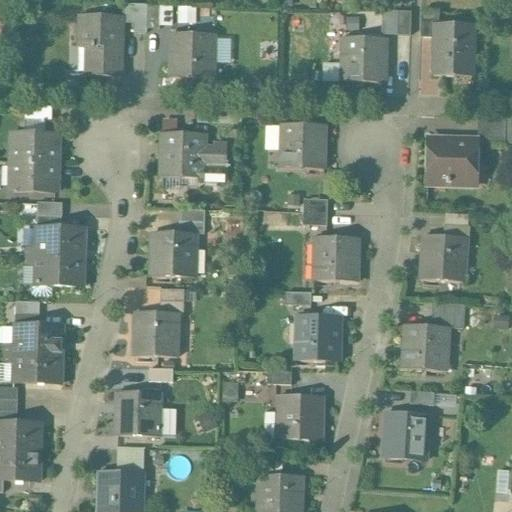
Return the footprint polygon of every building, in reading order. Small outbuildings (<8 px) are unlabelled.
[(160,7),(147,6),(146,31),(159,31),(160,7)] [(411,13),(398,13),(398,37),(410,37),(411,13)] [(439,14),(421,14),(420,39),(434,40),(434,26),(438,26),(439,14)] [(123,18),(79,17),(78,48),(91,49),(90,76),(86,76),(86,77),(122,78),(123,18)] [(438,26),(434,26),(434,40),(433,78),(472,79),(473,27),(438,26)] [(215,36),(170,36),(169,80),(214,80),(215,36)] [(386,41),(342,40),(341,69),(349,69),(348,82),(347,82),(347,84),(385,85),(386,41)] [(219,41),(219,61),(227,61),(227,41),(219,41)] [(241,113),(217,112),(217,125),(241,126),(241,113)] [(511,118),(480,118),(480,139),(511,140),(511,124),(511,118)] [(175,123),(163,123),(163,135),(175,135),(175,123)] [(325,127),(280,126),(279,170),(324,171),(325,127)] [(163,135),(161,135),(159,179),(204,180),(204,184),(225,185),(226,170),(228,168),(226,165),(226,150),(205,149),(205,136),(175,135),(163,135)] [(59,138),(11,136),(10,165),(58,166),(59,138)] [(478,143),(426,141),(425,186),(476,187),(478,143)] [(58,166),(10,165),(9,193),(57,194),(58,166)] [(327,202),(303,201),(303,215),(327,215),(327,202)] [(204,213),(178,212),(178,235),(196,236),(204,236),(204,213)] [(327,215),(303,215),(302,227),(327,228),(327,215)] [(468,217),(444,215),(444,228),(468,229),(468,217)] [(241,217),(221,225),(225,237),(245,229),(241,217)] [(61,219),(37,218),(36,230),(60,231),(61,219)] [(60,231),(36,230),(36,249),(24,249),(24,258),(84,260),(84,259),(82,259),(82,247),(84,247),(84,231),(60,231)] [(178,235),(151,235),(150,279),(194,280),(196,236),(178,235)] [(467,240),(423,237),(420,281),(464,284),(467,240)] [(359,239),(314,238),(313,283),(358,284),(359,239)] [(84,260),(24,258),(23,268),(35,269),(35,287),(32,290),(32,296),(35,298),(48,299),(51,296),(51,288),(83,288),(83,272),(82,272),(82,261),(83,261),(84,260)] [(184,292),(160,291),(159,315),(178,315),(183,315),(184,292)] [(311,295),(285,294),(285,307),(311,308),(311,295)] [(39,304),(15,304),(15,315),(39,316),(39,304)] [(464,307),(432,305),(431,328),(449,329),(449,330),(462,331),(464,307)] [(159,315),(134,314),(132,358),(177,359),(178,315),(159,315)] [(39,316),(15,315),(14,327),(39,328),(39,316)] [(341,319),(296,319),(295,363),(340,363),(341,319)] [(431,328),(405,326),(402,371),(446,374),(449,330),(449,329),(431,328)] [(39,328),(14,327),(14,346),(2,346),(2,356),(61,357),(62,356),(60,356),(60,345),(62,345),(62,329),(39,328)] [(61,357),(2,356),(2,366),(13,366),(13,385),(61,386),(61,370),(60,370),(60,359),(62,359),(61,357)] [(173,371),(148,371),(148,384),(172,384),(173,371)] [(291,374),(267,374),(267,386),(291,387),(291,374)] [(18,389),(0,388),(0,401),(18,401),(18,389)] [(434,395),(410,393),(409,406),(433,408),(434,395)] [(161,395),(116,394),(115,438),(160,439),(161,395)] [(323,399),(278,398),(277,442),(322,443),(323,399)] [(18,401),(0,401),(0,413),(17,414),(18,401)] [(17,414),(0,413),(0,425),(17,426),(17,414)] [(429,418),(385,415),(381,459),(426,463),(429,418)] [(17,426),(0,425),(0,453),(40,455),(40,454),(38,453),(38,442),(40,442),(40,426),(17,426)] [(40,455),(0,453),(0,482),(3,483),(39,484),(39,467),(38,467),(38,456),(40,456),(40,455)] [(282,462),(254,461),(253,474),(282,474),(282,462)] [(142,511),(143,475),(98,473),(97,511),(142,511)] [(301,511),(302,479),(258,478),(257,511),(301,511)]
